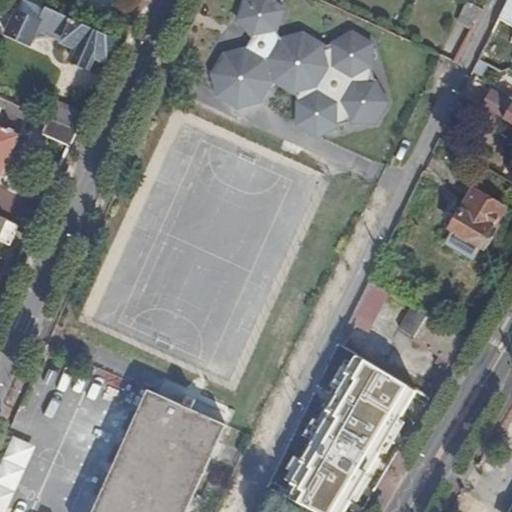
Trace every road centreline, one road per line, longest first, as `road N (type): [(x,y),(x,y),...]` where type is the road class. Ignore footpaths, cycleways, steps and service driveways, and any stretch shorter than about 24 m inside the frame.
road 1 (residential): [(231,511),(499,0)]
road 2 (residential): [(0,377),(178,0)]
road 3 (secondary): [(404,511),(511,335)]
